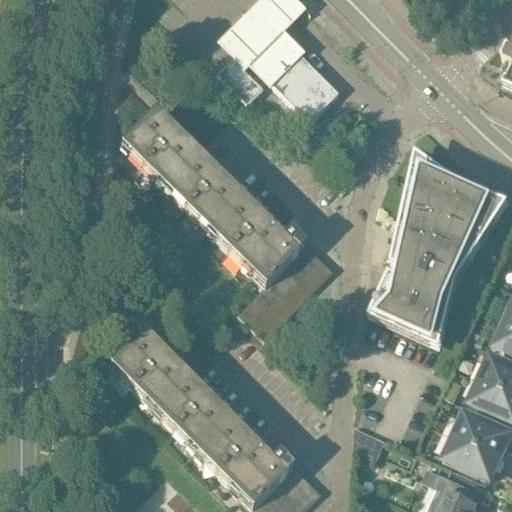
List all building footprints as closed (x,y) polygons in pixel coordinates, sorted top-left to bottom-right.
[(306,20),(285,0),(269,0),(217,53),(245,80),(248,77),(265,94),(268,91),(298,60),(301,58),(285,42),(306,20)] [(424,0),(444,19),(463,0),(424,0)] [(511,55),(510,54),(509,55),(507,54),(502,66),(504,67),(503,68),(506,69),(501,81),(505,83),(502,89),(511,93),(511,55)] [(336,101),(299,63),(300,62),(298,60),(268,91),(269,93),(270,92),(308,129),(336,101)] [(261,97),(231,66),(223,73),(221,76),(215,82),(245,113),(254,104),(261,97)] [(277,249),(251,223),(149,121),(119,152),(262,294),(253,303),(236,321),(247,332),(262,347),(310,298),(330,278),(304,252),(303,253),(297,247),(298,246),(289,237),(277,249)] [(457,288),(508,210),(462,192),(415,159),(390,272),(398,275),(395,283),(388,280),(368,325),(373,327),(437,356),(439,357),(457,288)] [(511,362),(511,333),(504,330),(495,348),(506,353),(503,359),(511,362)] [(264,470),(239,445),(138,343),(107,373),(245,511),(305,511),(318,500),(291,474),(290,475),(285,469),(286,468),(276,458),(264,470)] [(511,402),(511,373),(499,367),(497,373),(487,368),(478,387),(511,402)] [(511,431),(511,402),(478,387),(470,405),(480,410),(478,416),(511,431)] [(501,466),(511,442),(474,424),(471,430),(461,425),(452,444),(501,466)] [(490,490),(501,466),(452,444),(444,462),(454,467),(452,472),(490,490)] [(475,511),(467,508),(472,496),(428,476),(422,489),(437,496),(429,511),(475,511)]
